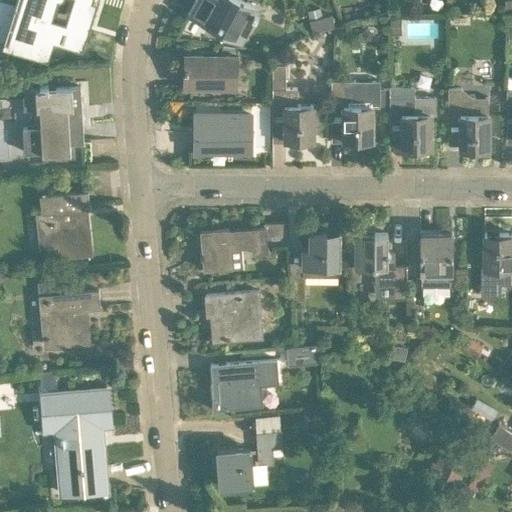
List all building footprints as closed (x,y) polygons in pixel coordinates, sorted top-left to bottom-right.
[(20,10),(14,31),(82,53),(91,26),(87,25),(94,2),(86,0),(35,0),(31,13),(20,10)] [(194,0),(187,15),(240,42),(258,7),(244,0),(194,0)] [(319,8),(306,11),(309,21),(321,17),(319,8)] [(330,15),(321,17),(309,21),(308,21),(311,33),(333,27),(330,15)] [(390,36),(400,36),(400,21),(390,21),(390,36)] [(47,63),(52,49),(35,44),(30,57),(47,63)] [(65,54),(61,67),(76,72),(80,59),(65,54)] [(235,85),(236,58),(187,56),(186,66),(185,66),(184,88),(213,89),(213,84),(235,85)] [(285,139),(313,139),(313,105),(297,105),(297,88),(285,88),(285,64),(272,64),(272,114),(285,114),(285,139)] [(371,140),(372,107),(380,106),(379,105),(389,105),(389,88),(360,88),(360,80),(331,80),(331,114),(343,114),(343,140),(371,140)] [(37,127),(23,127),(24,152),(42,151),(43,167),(78,165),(77,142),(80,142),(84,142),(83,124),(82,117),(79,118),(78,106),(81,106),(80,85),(48,87),(48,83),(39,83),(39,88),(25,88),(26,95),(23,95),(24,109),(36,108),(37,127)] [(469,94),(487,95),(487,86),(469,85),(469,94)] [(436,115),(435,97),(415,96),(414,86),(389,86),(389,88),(389,105),(389,122),(401,122),(401,148),(430,148),(430,114),(436,115)] [(489,149),(489,114),(489,97),(461,96),(461,87),(448,87),(448,122),(460,122),(460,148),(489,149)] [(195,123),(194,150),(250,152),(251,116),(220,115),(195,114),(195,123)] [(89,254),(84,209),(90,208),(88,190),(39,195),(41,212),(45,247),(62,245),(63,257),(89,254)] [(288,251),(286,222),(263,224),(263,227),(249,228),(229,229),(228,228),(200,231),(203,269),(231,267),(230,248),(251,246),(252,254),(288,251)] [(302,270),(302,278),(320,278),(320,270),(338,271),(338,266),(338,233),(310,232),(310,249),(303,249),(302,265),(302,270)] [(357,233),(357,267),(373,267),(373,284),(393,284),(393,274),(393,267),(393,251),(389,251),(387,251),(387,245),(387,240),(387,233),(374,233),(361,233),(357,233)] [(450,283),(451,233),(419,233),(419,253),(421,253),(421,283),(450,283)] [(484,268),(484,285),(500,285),(511,284),(511,233),(497,233),(487,233),(484,233),(484,263),(484,268)] [(393,298),(406,298),(406,266),(393,267),(393,284),(393,298)] [(346,280),(356,280),(356,268),(346,268),(346,280)] [(302,279),(290,280),(291,302),(304,302),(302,279)] [(59,293),(58,280),(37,281),(39,295),(41,313),(45,313),(47,346),(87,342),(84,309),(100,307),(98,289),(59,293)] [(246,338),(245,328),(262,326),(259,289),(205,293),(207,315),(211,314),(213,340),(246,338)] [(483,346),(471,339),(465,349),(477,356),(483,346)] [(320,382),(318,361),(319,361),(317,343),(287,346),(289,364),(308,362),(310,383),(320,382)] [(407,348),(395,345),(392,358),(404,360),(407,348)] [(276,360),(211,365),(214,408),(254,405),(252,385),(260,384),(278,383),(276,360)] [(40,385),(56,384),(55,370),(39,372),(40,385)] [(53,403),(43,404),(45,430),(56,429),(60,428),(63,468),(59,469),(61,493),(106,489),(101,425),(110,424),(107,388),(52,393),(53,403)] [(320,423),(319,408),(303,409),(304,424),(320,423)] [(510,449),(511,445),(511,430),(498,422),(489,436),(510,449)] [(259,465),(273,464),(271,449),(281,448),(280,431),(256,433),(259,465)] [(253,484),(250,448),(217,451),(219,481),(235,479),(236,485),(253,484)] [(432,462),(428,471),(437,475),(434,482),(451,490),(454,483),(458,485),(467,466),(440,453),(435,463),(432,462)] [(493,464),(483,457),(467,484),(477,490),(493,464)] [(469,501),(475,491),(466,485),(460,495),(469,501)] [(351,504),(362,507),(364,499),(364,498),(353,496),(351,504)]
